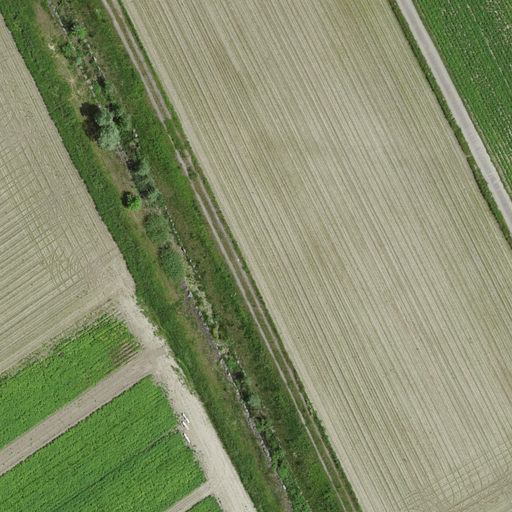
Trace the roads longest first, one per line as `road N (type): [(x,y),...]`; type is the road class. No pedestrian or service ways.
road 1 (track): [(105,0),(351,511)]
road 2 (track): [(405,0),(511,214)]
